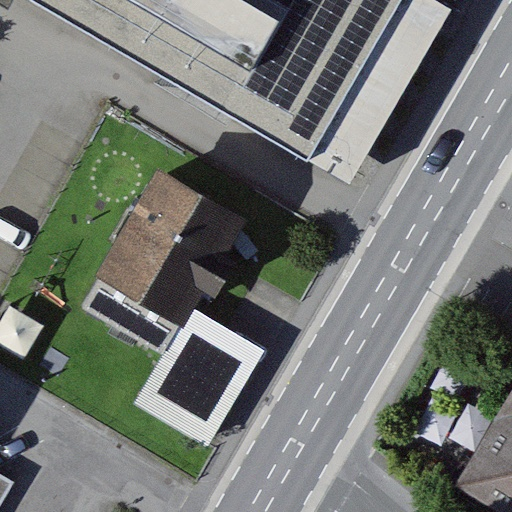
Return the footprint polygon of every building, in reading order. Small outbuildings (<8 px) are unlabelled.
[(52,0),(354,168),(448,0),(52,0)] [(248,211),(167,167),(109,273),(190,317),(248,211)] [(135,373),(209,413),(241,355),(167,314),(135,373)] [(511,399),(466,479),(511,505),(511,399)] [(0,511),(5,511),(26,479),(0,463),(0,511)]
